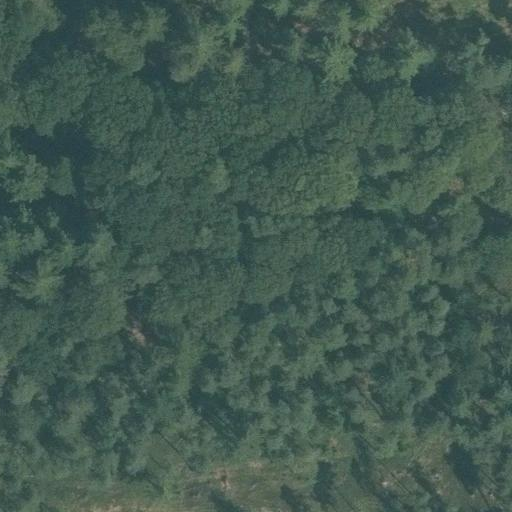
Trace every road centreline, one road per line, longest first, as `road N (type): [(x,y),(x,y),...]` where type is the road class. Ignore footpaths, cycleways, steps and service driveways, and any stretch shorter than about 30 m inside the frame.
road 1 (track): [(260,194),(87,311),(0,405)]
road 2 (track): [(511,119),(260,194)]
